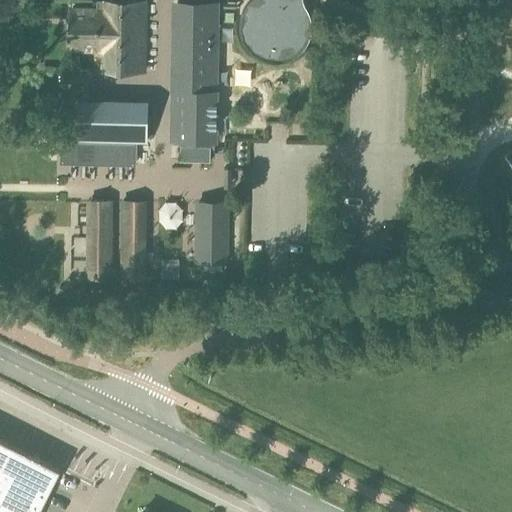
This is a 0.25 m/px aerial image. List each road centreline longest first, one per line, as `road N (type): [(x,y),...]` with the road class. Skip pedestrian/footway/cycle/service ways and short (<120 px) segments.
road 1 (residential): [(133,426),(164,362),(187,347),(468,306)]
road 2 (secondary): [(133,426),(309,511)]
road 3 (secondary): [(0,360),(133,426)]
